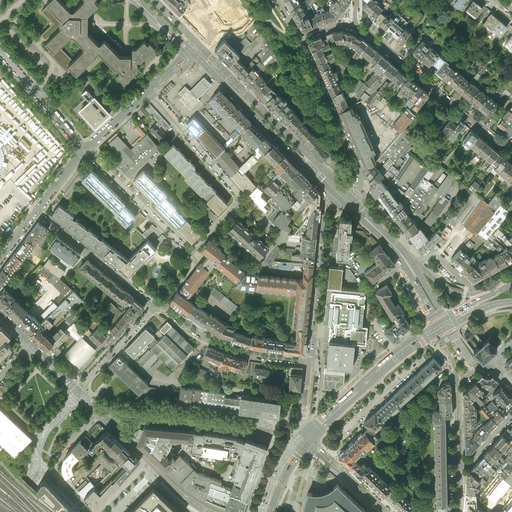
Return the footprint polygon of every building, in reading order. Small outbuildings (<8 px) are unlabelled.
[(138,71),(138,63),(137,63),(137,62),(141,62),(153,50),(155,48),(150,42),(149,43),(149,44),(148,44),(144,40),(136,48),(132,48),(132,57),(131,57),(131,56),(125,56),(120,55),(104,40),(101,43),(101,44),(98,44),(98,43),(91,36),(88,33),(88,24),(88,15),(99,4),(95,0),(49,0),(46,4),(49,7),(48,8),(46,6),(41,11),(51,21),(50,22),(50,24),(51,25),(41,35),(46,40),(48,38),(49,39),(46,43),(51,48),(47,52),(67,72),(68,73),(71,69),(77,75),(96,56),(94,55),(95,54),(98,52),(116,70),(117,69),(120,72),(116,75),(125,84),(138,71)] [(174,9),(183,0),(172,0),(169,3),(174,9)] [(183,0),(174,9),(180,15),(183,12),(183,11),(186,8),(184,6),(185,5),(189,2),(187,0),(183,0)] [(200,0),(208,10),(202,19),(210,30),(215,33),(238,17),(230,12),(228,14),(224,9),(226,6),(221,3),(223,0),(200,0)] [(285,0),(283,1),(288,9),(298,4),(297,2),(298,1),(297,0),(285,0)] [(343,11),(344,10),(333,2),(331,0),(329,4),(330,5),(328,8),(329,9),(334,13),(336,19),(343,18),(343,11)] [(336,0),(334,0),(333,2),(344,10),(349,4),(349,0),(338,0),(337,1),(336,0)] [(369,12),(377,4),(376,2),(377,0),(376,0),(373,0),(373,1),(372,0),(368,0),(367,2),(363,7),(369,12)] [(383,0),(379,5),(382,8),(389,0),(383,0)] [(389,0),(382,8),(380,10),(383,13),(394,1),(392,0),(389,0)] [(435,9),(423,0),(416,0),(432,12),(435,9)] [(482,6),(474,0),(471,0),(466,7),(476,15),(480,10),(483,6),(482,6)] [(288,9),(296,23),(302,16),(305,12),(299,3),(298,4),(288,9)] [(380,10),(382,8),(379,5),(377,4),(369,12),(373,15),(371,18),(373,19),(380,10)] [(484,4),(482,6),(483,6),(480,10),(484,13),(489,8),(484,4)] [(319,7),(320,12),(324,22),(336,19),(334,13),(329,9),(324,10),(323,5),(319,7)] [(378,24),(385,16),(386,15),(383,13),(380,10),(373,19),(378,24)] [(493,11),(491,10),(487,16),(483,21),(492,28),(492,27),(500,18),(493,13),(494,12),(493,11)] [(314,14),(314,16),(318,24),(324,22),(320,12),(314,14)] [(303,19),(302,16),(296,23),(301,30),(302,30),(303,30),(304,30),(312,27),(308,18),(307,17),(303,19)] [(314,16),(308,18),(312,27),(318,24),(314,16)] [(393,19),(394,18),(391,16),(388,18),(385,16),(378,24),(384,29),(393,19)] [(508,25),(500,18),(492,27),(500,34),(506,27),(508,25)] [(396,22),(393,19),(384,29),(390,34),(399,24),(396,22)] [(399,24),(390,34),(395,38),(404,28),(401,26),(399,24)] [(404,28),(395,38),(401,43),(411,32),(405,27),(404,28)] [(332,33),(334,40),(336,43),(342,42),(342,31),(332,33)] [(342,42),(349,43),(352,34),(342,31),(342,42)] [(257,37),(255,39),(259,43),(264,48),(256,55),(261,59),(272,49),(262,32),(261,33),(257,37)] [(308,42),(311,49),(320,46),(328,42),(332,41),(334,40),(332,33),(325,35),(327,38),(322,40),(320,37),(308,42)] [(352,47),(354,48),(362,38),(352,34),(349,43),(348,44),(352,46),(352,47)] [(511,48),(511,34),(511,36),(509,35),(503,42),(511,49),(511,48)] [(245,38),(234,49),(239,54),(251,43),(245,38)] [(356,50),(359,52),(367,43),(362,38),(354,48),(356,50)] [(251,43),(239,54),(243,59),(259,43),(255,39),(251,43)] [(222,57),(232,47),(224,40),(215,50),(219,55),(222,57)] [(421,59),(431,47),(428,44),(422,40),(412,52),(421,59)] [(368,59),(375,50),(367,43),(359,52),(358,53),(360,56),(362,54),(368,59)] [(314,56),(324,52),(322,48),(320,46),(311,49),(314,56)] [(234,49),(232,47),(222,57),(229,65),(236,58),(239,54),(234,49)] [(442,54),(440,55),(431,47),(421,59),(429,66),(434,60),(440,65),(445,59),(444,58),(444,57),(444,55),(443,54),(442,54)] [(277,57),(272,49),(261,59),(256,64),(263,71),(277,57)] [(369,68),(372,64),(381,54),(375,50),(368,59),(370,60),(366,66),(369,68)] [(317,63),(326,59),(326,56),(324,52),(314,56),(317,63)] [(361,56),(360,56),(358,53),(355,57),(350,62),(349,64),(350,66),(352,67),(361,56)] [(377,71),(379,73),(382,70),(389,61),(381,54),(372,64),(375,66),(373,68),(377,71)] [(349,64),(350,62),(344,57),(338,62),(344,73),(350,66),(349,64)] [(249,71),(236,58),(229,65),(242,78),(249,71)] [(320,70),(329,66),(328,62),(326,59),(317,63),(320,70)] [(435,71),(441,76),(450,66),(447,64),(449,62),(445,59),(440,65),(435,71)] [(384,72),(390,77),(397,68),(389,61),(382,70),(384,72)] [(282,64),(272,74),(278,79),(285,71),(282,64)] [(484,64),(477,72),(481,75),(487,67),(484,64)] [(324,77),(333,73),(330,65),(329,66),(320,70),(322,74),(324,77)] [(449,82),(457,72),(459,70),(455,68),(454,69),(450,66),(441,76),(449,82)] [(249,71),(242,78),(249,84),(259,75),(252,68),(249,71)] [(393,79),(395,81),(402,72),(397,68),(390,77),(393,79)] [(379,73),(377,71),(375,73),(374,71),(366,80),(365,79),(363,82),(362,83),(367,87),(376,76),(379,73)] [(333,73),(324,77),(325,81),(327,86),(337,82),(336,79),(338,78),(336,72),(333,73)] [(398,83),(400,85),(407,76),(402,72),(395,81),(390,87),(393,90),(398,84),(397,84),(398,83)] [(460,92),(469,82),(457,72),(449,82),(460,92)] [(477,72),(470,81),(474,84),(481,75),(477,72)] [(265,81),(259,75),(249,84),(255,91),(265,81)] [(197,83),(189,90),(198,99),(205,91),(212,85),(204,76),(197,83)] [(367,87),(366,89),(370,93),(374,89),(380,81),(379,80),(377,79),(378,78),(376,76),(367,87)] [(400,95),(402,92),(412,81),(407,76),(400,85),(402,86),(397,92),(400,95)] [(362,83),(363,82),(360,79),(352,88),(352,89),(357,94),(360,96),(364,91),(366,89),(367,87),(362,83)] [(395,81),(393,79),(389,83),(385,87),(388,89),(390,87),(395,81)] [(271,87),(265,81),(255,91),(260,96),(271,87)] [(385,87),(389,83),(386,81),(379,89),(384,93),(388,89),(385,87)] [(410,93),(412,94),(418,86),(412,81),(402,92),(407,96),(410,93)] [(469,100),(479,88),(474,84),(470,81),(469,82),(460,92),(469,100)] [(171,82),(162,90),(166,94),(175,86),(171,82)] [(331,94),(341,90),(337,82),(327,86),(331,94)] [(182,96),(188,89),(185,86),(178,93),(182,96)] [(414,101),(423,90),(418,86),(412,94),(414,96),(411,99),(414,101)] [(271,87),(260,96),(265,101),(275,91),(271,87)] [(488,95),(479,88),(469,100),(478,107),(488,95)] [(507,98),(511,94),(505,88),(501,93),(507,98)] [(90,102),(80,111),(95,127),(99,124),(110,114),(86,89),(82,93),(90,102)] [(189,90),(188,89),(182,96),(179,98),(190,109),(199,100),(198,99),(189,90)] [(377,92),(378,90),(374,89),(370,93),(369,95),(364,91),(360,96),(368,103),(377,92)] [(335,102),(345,98),(341,90),(331,94),(335,102)] [(429,95),(423,90),(414,101),(415,103),(412,107),(416,110),(429,95)] [(218,108),(227,99),(219,91),(210,100),(218,108)] [(280,96),(275,91),(265,101),(270,106),(280,96)] [(384,103),(386,101),(377,93),(366,105),(368,106),(370,104),(372,106),(373,105),(375,107),(371,111),(375,115),(385,104),(384,103)] [(478,107),(488,116),(498,104),(488,95),(478,107)] [(280,96),(270,106),(280,116),(290,107),(280,96)] [(414,101),(411,99),(409,97),(405,102),(410,106),(414,101)] [(338,111),(348,106),(345,98),(335,102),(338,111)] [(226,116),(235,107),(227,99),(218,108),(226,116)] [(150,104),(145,108),(151,114),(158,121),(162,126),(166,130),(170,126),(150,104)] [(351,139),(367,132),(358,113),(357,113),(356,111),(354,112),(351,105),(348,106),(338,111),(344,124),(351,139)] [(234,124),(243,115),(235,107),(226,116),(234,124)] [(296,114),(290,107),(280,116),(287,123),(296,114)] [(147,118),(151,114),(145,108),(141,112),(147,118)] [(407,108),(393,125),(401,132),(404,128),(415,115),(407,108)] [(496,122),(504,129),(511,119),(511,111),(509,109),(508,108),(502,115),(506,118),(504,120),(501,117),(496,122)] [(443,113),(438,118),(442,122),(446,116),(444,114),(443,113)] [(303,121),(296,114),(287,123),(294,130),(302,121),(303,121)] [(251,123),(243,115),(234,124),(242,132),(251,123)] [(192,130),(216,158),(224,150),(225,149),(197,119),(194,116),(190,120),(186,124),(192,130)] [(440,130),(447,135),(460,120),(457,118),(453,122),(450,119),(445,124),(445,125),(440,130)] [(460,120),(447,135),(451,139),(459,129),(462,132),(467,126),(460,120)] [(162,126),(158,121),(154,125),(150,129),(160,140),(166,135),(159,128),(162,126)] [(307,127),(302,121),(294,130),(304,140),(312,133),(306,127),(307,127)] [(241,133),(255,147),(258,144),(265,137),(251,123),(242,132),(241,133)] [(310,146),(317,139),(316,138),(320,134),(317,128),(312,133),(304,140),(310,146)] [(235,130),(230,136),(234,140),(239,135),(235,130)] [(470,145),(478,135),(471,130),(461,142),(462,143),(467,147),(469,145),(470,145)] [(367,132),(351,139),(360,160),(365,172),(372,164),(376,161),(373,153),(375,150),(367,132)] [(401,132),(383,152),(389,157),(407,137),(406,137),(401,132)] [(121,170),(128,177),(159,148),(147,134),(131,149),(124,142),(118,135),(109,143),(117,152),(114,155),(117,158),(124,167),(121,170)] [(478,152),(486,142),(478,135),(470,145),(478,152)] [(261,148),(265,152),(272,145),(265,137),(258,144),(261,148)] [(407,137),(389,157),(395,162),(406,150),(410,145),(412,143),(407,137)] [(317,139),(310,146),(328,165),(329,164),(331,164),(332,162),(332,161),(330,156),(329,154),(328,151),(327,150),(323,142),(321,144),(317,139)] [(492,147),(486,142),(478,152),(471,160),(474,162),(482,154),(485,156),(492,147)] [(461,154),(467,147),(462,143),(458,148),(457,149),(457,150),(457,151),(457,152),(458,153),(459,153),(459,154),(460,154),(460,153),(461,154)] [(175,164),(184,156),(179,151),(180,151),(179,149),(178,148),(177,149),(173,144),(164,153),(175,164)] [(264,153),(265,152),(261,148),(258,144),(255,147),(252,150),(255,153),(240,167),(245,172),(264,153)] [(243,148),(240,145),(235,150),(238,153),(243,148)] [(264,153),(276,165),(284,156),(272,145),(265,152),(264,153)] [(490,161),(498,152),(492,147),(485,156),(484,156),(487,158),(481,166),(484,169),(490,161)] [(220,163),(231,176),(237,170),(239,168),(225,151),(224,150),(216,158),(217,159),(220,163)] [(498,152),(490,161),(484,169),(487,171),(493,164),(492,163),(493,162),(496,165),(503,156),(498,152)] [(399,181),(414,157),(410,154),(399,171),(395,176),(394,177),(399,181)] [(184,156),(175,164),(186,175),(193,169),(195,167),(190,162),(191,162),(190,161),(189,160),(188,160),(184,156)] [(274,166),(279,172),(289,161),(284,156),(276,165),(274,166)] [(503,156),(496,165),(494,167),(499,171),(507,160),(503,156)] [(124,167),(117,158),(113,161),(121,170),(124,167)] [(511,164),(507,160),(499,171),(508,179),(511,174),(511,164)] [(279,172),(287,180),(297,170),(289,161),(279,172)] [(423,178),(427,181),(439,164),(435,162),(429,170),(423,178)] [(372,164),(365,172),(369,180),(378,170),(372,164)] [(392,165),(383,175),(372,187),(369,189),(375,196),(377,194),(386,188),(381,181),(383,180),(384,180),(391,172),(395,176),(399,171),(392,165)] [(279,172),(274,166),(267,174),(272,179),(279,172)] [(425,166),(410,187),(414,190),(418,186),(423,178),(429,170),(425,166)] [(185,177),(196,188),(204,180),(200,175),(199,174),(198,173),(193,169),(186,175),(185,177)] [(234,180),(239,186),(248,178),(244,173),(242,175),(237,170),(231,176),(234,180)] [(311,184),(297,170),(287,180),(285,182),(295,192),(294,193),(298,197),(299,196),(300,197),(302,195),(311,184)] [(378,170),(369,180),(372,187),(383,175),(378,170)] [(81,182),(82,180),(87,175),(82,171),(76,178),(63,195),(67,199),(81,182)] [(82,180),(94,191),(103,182),(97,177),(91,171),(87,175),(82,180)] [(146,191),(155,183),(150,178),(143,171),(134,180),(146,191)] [(443,173),(436,182),(441,185),(447,177),(443,173)] [(437,192),(443,196),(456,179),(450,173),(447,177),(441,185),(438,189),(437,192)] [(256,187),(248,178),(239,186),(243,191),(247,196),(256,187)] [(423,178),(418,186),(422,190),(427,194),(433,185),(427,181),(423,178)] [(209,185),(204,180),(196,188),(207,200),(215,191),(211,187),(211,186),(210,185),(209,184),(209,185)] [(280,187),(272,180),(263,190),(271,197),(280,188),(280,187)] [(479,184),(474,180),(468,187),(473,191),(475,189),(477,186),(479,184)] [(108,187),(103,182),(94,191),(105,203),(114,194),(108,187)] [(155,183),(146,191),(157,204),(165,196),(167,195),(161,189),(155,183)] [(308,200),(310,202),(318,191),(317,190),(311,184),(302,195),(308,200)] [(467,188),(462,184),(458,188),(464,192),(467,188)] [(414,211),(418,215),(420,213),(437,192),(438,189),(433,185),(427,194),(414,211)] [(400,201),(403,205),(414,190),(410,187),(409,186),(405,193),(400,201)] [(409,208),(422,190),(418,186),(414,190),(403,205),(405,207),(406,206),(409,208)] [(247,196),(252,201),(252,202),(254,204),(257,207),(256,207),(263,214),(268,208),(264,205),(267,202),(260,196),(262,192),(256,187),(247,196)] [(387,187),(386,188),(377,194),(378,196),(379,198),(388,209),(400,201),(405,193),(398,188),(397,190),(396,189),(390,189),(389,190),(388,189),(387,187)] [(290,211),(288,209),(291,206),(294,203),(293,202),(294,201),(291,198),(290,199),(288,196),(289,195),(287,193),(286,194),(283,192),(284,190),(282,188),(281,189),(280,188),(271,197),(270,199),(271,200),(270,201),(273,203),(274,203),(276,204),(275,205),(278,208),(279,207),(280,208),(279,209),(281,211),(282,212),(272,223),(276,226),(288,232),(291,227),(287,224),(289,222),(292,218),(288,214),(290,211)] [(422,190),(409,208),(414,211),(427,194),(422,190)] [(215,191),(207,200),(206,200),(218,212),(227,204),(221,197),(215,191)] [(314,208),(318,208),(320,193),(318,191),(310,202),(309,208),(306,212),(309,214),(314,208)] [(457,221),(463,225),(483,199),(473,192),(453,218),(457,221)] [(119,198),(114,194),(105,203),(116,213),(123,206),(125,204),(119,198)] [(495,194),(488,203),(496,209),(500,205),(501,205),(504,201),(495,194)] [(156,205),(167,217),(175,208),(176,208),(170,202),(165,196),(157,204),(156,205)] [(443,196),(424,221),(430,226),(449,201),(443,196)] [(483,199),(463,225),(475,234),(476,232),(496,209),(488,203),(483,199)] [(296,200),(294,203),(291,206),(295,210),(301,204),(296,200)] [(403,205),(400,201),(388,209),(392,214),(403,205)] [(59,205),(51,215),(65,226),(72,217),(73,215),(68,212),(68,211),(67,211),(66,210),(59,205)] [(403,205),(392,214),(396,219),(405,211),(407,210),(405,207),(403,205)] [(486,240),(487,239),(492,234),(497,228),(501,224),(510,213),(507,210),(501,205),(500,205),(496,209),(476,232),(486,240)] [(123,206),(116,213),(114,215),(126,226),(130,222),(135,217),(129,211),(123,206)] [(180,213),(175,208),(167,217),(178,228),(186,220),(182,215),(182,214),(181,213),(180,212),(180,213)] [(306,218),(308,219),(317,220),(318,208),(314,208),(309,214),(306,218)] [(214,215),(210,211),(198,223),(202,228),(214,215)] [(413,221),(405,211),(396,219),(403,228),(413,221)] [(139,213),(135,217),(130,222),(134,227),(136,228),(145,218),(139,213)] [(413,221),(416,226),(424,216),(420,213),(418,215),(415,219),(413,221)] [(449,215),(439,227),(443,230),(449,222),(452,218),(449,215)] [(64,227),(78,237),(86,228),(78,222),(78,221),(77,220),(76,219),(75,220),(72,217),(65,226),(64,227)] [(453,225),(457,221),(453,218),(452,217),(452,218),(449,222),(453,225)] [(335,234),(338,234),(336,256),(348,257),(350,235),(352,236),(352,230),(349,230),(350,219),(340,218),(339,229),(333,228),(332,234),(335,234)] [(186,220),(178,228),(192,243),(201,234),(194,227),(187,219),(186,220)] [(316,237),(317,220),(308,219),(307,236),(316,237)] [(252,234),(237,220),(228,231),(259,259),(269,249),(252,234)] [(416,226),(413,221),(403,228),(407,233),(408,234),(408,235),(418,228),(417,227),(416,226)] [(32,231),(26,238),(34,244),(38,240),(39,241),(44,234),(43,233),(46,229),(38,223),(32,231)] [(142,235),(146,239),(156,229),(152,225),(142,235)] [(419,227),(418,228),(408,235),(416,246),(423,241),(427,237),(424,233),(425,230),(421,225),(419,227)] [(429,239),(427,237),(423,241),(416,246),(421,252),(434,242),(443,230),(439,227),(432,235),(429,239)] [(78,237),(89,246),(97,236),(91,232),(91,231),(90,230),(89,229),(88,230),(86,228),(78,237)] [(511,242),(507,238),(504,235),(500,231),(497,228),(492,234),(494,236),(497,234),(501,237),(510,246),(511,245),(511,246),(507,249),(511,256),(511,242)] [(357,236),(369,251),(379,244),(376,242),(370,236),(368,237),(363,231),(352,230),(352,236),(357,236)] [(494,236),(492,234),(487,239),(496,247),(499,244),(494,239),(495,237),(494,236)] [(162,235),(152,245),(156,249),(166,239),(162,235)] [(301,245),(301,248),(315,249),(315,246),(316,237),(307,236),(302,235),(301,245)] [(101,240),(97,236),(89,246),(103,256),(112,248),(103,242),(104,241),(103,240),(102,239),(101,240)] [(49,246),(61,255),(68,246),(61,241),(56,237),(49,246)] [(18,248),(15,253),(23,259),(34,244),(26,238),(22,244),(18,248)] [(496,247),(487,239),(486,240),(484,243),(487,246),(487,245),(497,254),(501,251),(496,247)] [(214,265),(225,274),(233,264),(229,261),(230,261),(229,260),(228,259),(227,259),(223,256),(225,254),(220,250),(221,249),(209,240),(201,251),(208,255),(209,256),(207,258),(214,264),(214,265)] [(138,250),(128,260),(138,267),(156,249),(152,245),(147,241),(138,250)] [(460,249),(465,254),(465,253),(474,245),(469,241),(460,249)] [(384,251),(379,244),(369,251),(374,258),(384,251)] [(73,250),(68,246),(61,255),(73,264),(80,255),(73,250)] [(113,265),(114,263),(122,254),(117,250),(112,247),(112,248),(103,256),(113,265)] [(277,247),(265,264),(269,267),(281,250),(277,247)] [(511,258),(511,256),(507,249),(506,247),(503,249),(501,251),(506,261),(508,261),(511,258)] [(300,256),(314,257),(315,249),(301,248),(300,256)] [(465,254),(460,249),(451,259),(455,263),(465,254)] [(198,250),(192,256),(200,263),(205,258),(198,250)] [(374,258),(378,263),(384,273),(389,269),(395,265),(388,255),(387,256),(384,251),(374,258)] [(504,263),(506,261),(501,251),(497,254),(493,256),(499,266),(504,263)] [(3,268),(12,274),(23,259),(15,253),(9,261),(3,268)] [(465,254),(455,263),(458,266),(460,268),(461,269),(470,259),(469,258),(465,253),(465,254)] [(124,256),(122,254),(114,263),(116,265),(119,267),(118,268),(128,277),(138,267),(128,260),(124,256)] [(314,257),(300,256),(295,255),(291,255),(291,259),(302,260),(302,258),(304,259),(303,264),(304,264),(313,265),(314,257)] [(472,256),(470,259),(461,269),(463,271),(465,274),(472,266),(471,264),(475,259),(472,256)] [(493,256),(485,260),(491,270),(493,269),(499,266),(493,256)] [(199,283),(210,271),(209,271),(214,265),(214,264),(207,258),(202,265),(201,264),(199,266),(198,266),(197,267),(196,268),(197,269),(191,277),(199,283)] [(53,274),(59,279),(65,272),(56,265),(56,264),(49,259),(43,267),(53,274)] [(488,272),(491,270),(485,260),(485,259),(478,263),(479,264),(482,269),(485,274),(488,272)] [(79,269),(92,279),(99,270),(93,265),(87,260),(84,264),(79,269)] [(377,278),(384,273),(378,263),(365,273),(372,282),(377,278)] [(239,269),(233,264),(225,274),(238,284),(245,274),(241,271),(242,270),(240,269),(239,268),(239,269)] [(303,276),(303,280),(311,281),(312,277),(313,265),(304,264),(304,267),(303,276)] [(48,280),(53,274),(43,267),(40,265),(31,275),(34,278),(39,275),(41,273),(48,280)] [(328,278),(327,287),(341,288),(342,268),(329,266),(328,278)] [(472,266),(465,274),(468,277),(473,281),(475,279),(485,274),(482,269),(479,271),(472,266)] [(0,280),(3,283),(5,282),(12,274),(3,268),(0,272),(0,280)] [(349,269),(345,269),(344,278),(347,279),(346,286),(357,287),(357,279),(349,269)] [(104,274),(99,270),(92,279),(104,290),(112,281),(104,274)] [(246,274),(245,274),(238,284),(237,285),(240,288),(241,288),(241,291),(244,291),(244,288),(246,288),(246,290),(248,290),(248,291),(254,292),(254,289),(256,289),(257,289),(258,275),(255,275),(255,274),(252,274),(252,275),(251,275),(250,275),(250,273),(247,273),(247,274),(246,274)] [(59,279),(53,274),(48,280),(54,286),(62,294),(66,298),(73,292),(62,281),(59,279)] [(311,281),(303,280),(293,279),(258,275),(257,289),(296,294),(293,326),(296,327),(296,336),(296,338),(297,339),(305,339),(306,330),(311,281)] [(187,299),(199,283),(191,277),(188,280),(187,280),(186,281),(185,282),(186,283),(178,292),(187,299)] [(116,284),(112,281),(104,290),(119,302),(119,301),(127,293),(116,284)] [(386,285),(375,292),(392,318),(394,317),(402,312),(403,312),(398,304),(395,306),(392,301),(388,295),(391,292),(386,285)] [(2,289),(0,291),(0,302),(5,308),(15,298),(4,287),(2,289)] [(345,367),(352,368),(353,350),(354,344),(365,345),(366,335),(367,326),(362,325),(365,291),(341,288),(327,287),(324,323),(325,323),(323,341),(329,341),(328,346),(326,365),(345,367)] [(214,288),(210,293),(235,313),(239,308),(226,298),(214,288)] [(82,300),(73,292),(66,298),(66,299),(69,302),(69,303),(74,308),(82,300)] [(177,292),(169,302),(178,309),(186,316),(195,305),(187,299),(178,292),(177,292)] [(128,294),(127,293),(119,301),(123,304),(124,303),(125,304),(126,304),(127,305),(130,301),(133,298),(128,294)] [(54,302),(58,307),(66,299),(66,298),(62,294),(56,300),(54,302)] [(28,311),(15,298),(5,308),(7,310),(18,321),(27,312),(28,311)] [(134,299),(133,298),(130,301),(134,305),(132,308),(138,314),(140,312),(144,308),(140,304),(134,299)] [(48,317),(49,319),(51,317),(52,318),(61,310),(64,307),(69,303),(69,302),(66,299),(58,307),(48,317)] [(58,307),(54,302),(40,315),(45,320),(48,317),(58,307)] [(74,308),(69,303),(64,307),(69,312),(71,311),(74,308)] [(117,309),(111,303),(103,311),(110,317),(117,309)] [(209,316),(195,305),(186,316),(202,326),(209,316)] [(138,314),(132,308),(130,307),(123,315),(124,315),(131,322),(138,315),(138,314)] [(69,312),(64,318),(65,319),(66,320),(64,323),(67,326),(69,324),(70,325),(74,322),(78,318),(71,311),(69,312)] [(28,313),(27,312),(18,321),(19,322),(21,325),(30,334),(40,324),(33,317),(32,318),(28,313)] [(251,318),(243,312),(240,316),(249,322),(251,318)] [(402,312),(394,317),(397,321),(391,327),(399,335),(406,329),(410,325),(402,312)] [(209,316),(202,326),(203,327),(205,328),(207,327),(218,335),(226,325),(211,314),(209,316)] [(117,337),(123,331),(131,322),(124,315),(110,330),(114,334),(117,337)] [(45,320),(40,324),(30,334),(32,335),(39,342),(47,335),(41,329),(43,327),(44,328),(47,325),(49,327),(54,323),(49,319),(48,317),(45,320)] [(65,331),(67,333),(69,332),(78,340),(81,337),(82,337),(88,330),(89,329),(87,327),(83,331),(74,322),(70,325),(65,331)] [(158,342),(153,337),(147,344),(148,346),(151,349),(149,350),(147,351),(145,349),(141,353),(143,355),(137,361),(146,370),(159,357),(162,360),(172,370),(194,348),(172,327),(167,322),(163,325),(159,329),(165,335),(158,342)] [(235,328),(226,325),(218,335),(225,338),(226,339),(231,340),(234,332),(235,328)] [(395,339),(399,335),(391,327),(390,326),(384,331),(389,336),(393,341),(395,339)] [(478,348),(474,351),(473,352),(480,359),(481,361),(483,362),(487,358),(490,356),(493,353),(497,349),(495,347),(497,345),(501,342),(499,340),(497,343),(491,336),(488,339),(483,343),(476,333),(476,332),(477,332),(477,331),(478,330),(478,329),(478,328),(477,328),(477,327),(476,327),(475,326),(474,326),(473,327),(472,327),(472,328),(472,329),(471,329),(469,331),(467,333),(466,333),(465,333),(465,334),(464,334),(464,335),(464,336),(464,337),(464,338),(465,338),(465,339),(466,339),(467,339),(468,339),(469,339),(469,338),(470,338),(478,348)] [(1,328),(0,328),(0,359),(12,347),(9,343),(6,341),(11,336),(6,332),(4,329),(2,327),(1,328)] [(47,335),(39,342),(40,343),(44,347),(46,349),(50,346),(65,331),(61,327),(50,338),(48,336),(47,335)] [(145,349),(148,346),(147,344),(153,337),(154,336),(151,333),(147,329),(146,328),(125,349),(134,357),(139,352),(140,354),(141,353),(145,349)] [(106,337),(97,329),(93,334),(88,330),(82,337),(95,349),(106,337)] [(65,331),(50,346),(51,347),(57,353),(60,350),(61,351),(64,348),(60,343),(68,335),(67,333),(65,331)] [(249,337),(234,332),(231,340),(231,341),(235,342),(241,344),(242,344),(245,345),(249,346),(252,338),(249,337)] [(114,334),(107,343),(109,345),(117,337),(114,334)] [(253,336),(252,338),(249,346),(257,348),(266,349),(267,339),(264,338),(255,336),(255,337),(253,336)] [(95,349),(82,337),(81,337),(78,340),(66,353),(80,366),(95,349)] [(285,341),(267,339),(266,349),(284,351),(285,343),(285,341)] [(294,344),(285,343),(284,351),(293,352),(304,353),(305,339),(297,339),(296,344),(294,344)] [(204,356),(220,363),(224,354),(208,347),(204,356)] [(224,354),(220,363),(219,365),(233,370),(237,358),(224,354)] [(115,359),(109,366),(113,369),(116,373),(139,395),(140,394),(148,386),(149,385),(118,356),(115,359)] [(233,370),(243,373),(246,361),(237,358),(233,370)] [(430,378),(430,377),(432,375),(433,376),(435,374),(434,373),(441,367),(433,358),(428,363),(424,367),(422,369),(419,372),(414,377),(408,382),(402,387),(397,392),(392,397),(399,405),(407,398),(411,396),(422,385),(430,378)] [(253,377),(254,369),(255,363),(249,362),(246,373),(250,374),(250,376),(253,377)] [(302,374),(303,368),(290,367),(289,373),(290,374),(289,385),(290,385),(290,388),(300,389),(301,383),(302,376),(302,374)] [(333,368),(324,367),(322,389),(333,390),(334,390),(337,390),(337,388),(339,389),(339,387),(340,387),(342,387),(342,385),(344,385),(344,381),(344,376),(345,368),(333,368)] [(194,376),(203,380),(206,375),(207,372),(198,368),(194,376)] [(269,370),(254,369),(253,377),(268,378),(269,370)] [(441,374),(433,382),(435,383),(443,375),(441,374)] [(214,379),(206,375),(203,380),(212,384),(214,379)] [(216,375),(214,379),(212,384),(222,386),(222,380),(220,380),(220,376),(216,375)] [(483,389),(485,391),(489,389),(490,388),(492,386),(496,381),(491,376),(490,378),(487,377),(483,377),(482,376),(475,382),(483,389)] [(489,389),(485,391),(484,392),(489,397),(493,394),(501,386),(499,383),(496,381),(492,386),(490,388),(489,389)] [(440,397),(440,401),(451,401),(451,392),(450,384),(449,382),(446,382),(444,384),(443,384),(438,388),(438,391),(439,391),(439,394),(439,398),(440,397)] [(475,382),(471,386),(483,400),(485,398),(486,397),(480,391),(483,389),(475,382)] [(149,388),(148,386),(140,394),(141,395),(155,396),(155,389),(149,388)] [(483,400),(471,386),(466,391),(472,399),(475,397),(480,402),(483,400)] [(505,391),(501,386),(493,394),(498,401),(499,400),(502,404),(503,403),(510,397),(505,391)] [(178,403),(239,411),(240,399),(237,399),(225,397),(225,394),(180,388),(178,403)] [(472,399),(466,391),(464,392),(463,393),(463,407),(473,407),(473,403),(471,400),(472,399)] [(241,396),(240,399),(239,411),(239,412),(266,416),(278,418),(280,402),(241,396)] [(400,406),(399,405),(392,397),(385,404),(375,413),(383,422),(400,406)] [(500,411),(503,415),(511,405),(511,399),(510,397),(503,403),(502,404),(504,405),(504,407),(502,409),(500,411)] [(451,401),(440,401),(439,402),(439,412),(438,412),(438,411),(433,411),(433,418),(434,418),(434,420),(435,420),(445,420),(444,416),(451,416),(451,410),(451,401)] [(491,413),(491,414),(491,415),(493,413),(493,412),(497,409),(498,408),(495,404),(492,401),(486,407),(491,413)] [(491,413),(486,407),(484,405),(482,407),(479,410),(486,417),(491,414),(491,413)] [(476,413),(475,406),(473,407),(463,407),(463,411),(463,415),(475,414),(475,413),(476,413)] [(10,417),(0,407),(0,450),(4,447),(15,457),(28,443),(32,439),(10,417)] [(497,423),(503,415),(500,411),(497,409),(493,412),(493,413),(495,414),(494,416),(492,418),(497,423)] [(367,429),(365,431),(373,441),(374,441),(379,437),(373,432),(383,422),(375,413),(374,413),(364,422),(369,427),(367,429)] [(476,426),(476,413),(475,413),(475,414),(463,415),(464,424),(464,435),(469,434),(471,432),(471,429),(474,429),(474,426),(476,426)] [(497,423),(492,418),(487,423),(484,426),(489,430),(497,423)] [(435,420),(435,435),(445,435),(445,428),(445,420),(435,420)] [(195,430),(179,428),(144,424),(143,426),(140,433),(137,441),(137,442),(166,470),(177,458),(169,450),(170,447),(172,442),(173,438),(178,439),(180,439),(191,440),(192,435),(194,435),(195,430)] [(484,426),(483,425),(477,431),(484,437),(489,430),(484,426)] [(511,432),(508,429),(502,435),(511,444),(511,432)] [(199,431),(195,430),(194,435),(192,435),(191,440),(190,449),(198,450),(229,455),(230,448),(232,435),(203,431),(203,432),(199,431)] [(102,436),(94,444),(89,449),(92,452),(102,442),(107,447),(115,438),(108,432),(107,431),(102,436)] [(355,440),(365,450),(372,444),(371,443),(373,441),(365,431),(362,434),(361,433),(359,434),(358,436),(359,437),(355,440)] [(484,437),(477,431),(473,435),(474,436),(473,438),(478,443),(484,437)] [(469,434),(464,435),(464,437),(465,452),(471,451),(478,443),(473,438),(470,440),(469,440),(469,438),(470,437),(470,435),(469,434)] [(232,485),(197,472),(184,487),(205,500),(212,503),(224,508),(234,511),(242,511),(247,500),(248,500),(251,489),(267,446),(252,440),(245,438),(245,440),(236,437),(236,436),(232,435),(230,448),(234,449),(233,452),(236,453),(237,450),(239,451),(241,452),(232,478),(235,479),(232,485)] [(435,435),(435,449),(445,449),(445,444),(445,435),(435,435)] [(494,444),(501,451),(505,455),(511,447),(511,444),(502,435),(494,444)] [(94,444),(85,436),(83,438),(80,441),(88,448),(89,449),(94,444)] [(119,442),(115,438),(107,447),(110,450),(109,451),(111,453),(112,452),(115,454),(123,446),(119,442)] [(191,440),(180,439),(179,441),(182,442),(181,448),(190,449),(191,440)] [(349,446),(346,448),(354,457),(361,451),(362,453),(365,450),(355,440),(353,442),(352,441),(350,443),(348,445),(349,446)] [(77,445),(72,450),(79,457),(82,454),(83,455),(86,452),(85,451),(88,448),(80,441),(77,445)] [(499,456),(498,455),(501,451),(494,444),(488,451),(502,463),(505,461),(499,456)] [(127,450),(123,446),(115,454),(116,456),(115,457),(118,460),(119,459),(122,461),(130,453),(127,450)] [(352,458),(354,457),(346,448),(344,451),(343,450),(339,453),(340,454),(338,456),(352,469),(357,463),(352,458)] [(435,449),(435,463),(445,463),(445,456),(445,449),(435,449)] [(64,474),(66,477),(68,476),(74,472),(74,471),(73,469),(72,467),(72,466),(72,465),(72,464),(73,463),(79,457),(72,450),(66,456),(65,457),(65,458),(64,459),(63,461),(63,462),(62,463),(62,465),(62,466),(62,468),(62,469),(63,470),(63,472),(64,474)] [(499,466),(502,463),(488,451),(484,456),(491,463),(493,460),(497,464),(499,466)] [(118,467),(102,452),(95,459),(102,465),(110,473),(111,474),(118,467)] [(511,472),(508,469),(511,463),(511,452),(508,457),(505,461),(502,463),(499,466),(497,469),(496,470),(500,474),(501,474),(511,483),(511,472)] [(94,488),(84,498),(90,504),(96,511),(135,467),(140,461),(136,457),(135,457),(134,457),(130,453),(122,461),(122,462),(118,467),(111,474),(110,473),(95,488),(95,487),(94,488)] [(179,481),(184,487),(197,472),(189,464),(180,456),(177,458),(166,470),(179,481)] [(484,456),(479,461),(493,474),(495,471),(489,465),(491,463),(484,456)] [(490,476),(493,474),(479,461),(474,466),(482,473),(484,471),(490,476)] [(227,481),(233,465),(225,462),(219,478),(227,481)] [(360,477),(361,475),(368,468),(363,464),(360,467),(357,463),(352,469),(356,473),(360,477)] [(435,463),(436,478),(446,477),(446,470),(445,463),(435,463)] [(95,487),(110,473),(102,465),(86,478),(89,482),(89,481),(95,487)] [(483,484),(488,479),(486,477),(484,479),(480,475),(482,473),(474,466),(470,471),(479,480),(482,483),(483,484)] [(368,468),(361,475),(371,484),(383,496),(385,494),(385,495),(389,490),(391,488),(369,467),(368,468)] [(466,483),(476,484),(479,480),(470,471),(467,475),(466,483)] [(478,497),(476,500),(477,506),(485,511),(487,511),(490,508),(501,496),(504,491),(508,487),(511,483),(501,474),(500,474),(478,497)] [(436,478),(436,492),(446,491),(446,484),(446,477),(436,478)] [(95,487),(89,481),(89,482),(88,483),(85,481),(76,490),(84,498),(94,488),(95,487)] [(41,483),(37,490),(61,511),(73,511),(67,505),(47,483),(45,482),(44,482),(42,482),(41,483)] [(367,511),(360,505),(354,499),(337,483),(336,483),(335,484),(333,486),(330,488),(328,489),(326,490),(325,491),(322,491),(320,492),(318,492),(314,492),(311,492),(307,491),(303,505),(301,511),(367,511)] [(480,487),(479,486),(476,486),(476,484),(466,483),(465,492),(475,493),(480,487)] [(146,496),(135,508),(134,507),(133,505),(131,504),(128,507),(131,511),(130,511),(178,511),(176,510),(176,509),(171,504),(169,503),(165,499),(165,498),(159,493),(157,491),(154,488),(146,496)] [(446,500),(446,491),(436,492),(436,506),(435,506),(435,511),(439,511),(439,509),(446,509),(446,500)] [(476,500),(478,497),(476,495),(475,493),(465,492),(464,511),(463,511),(485,511),(477,506),(476,500)] [(398,507),(403,511),(408,511),(411,509),(413,507),(399,494),(397,495),(393,499),(394,499),(392,501),(398,507)] [(511,511),(511,498),(500,511),(511,511)]
